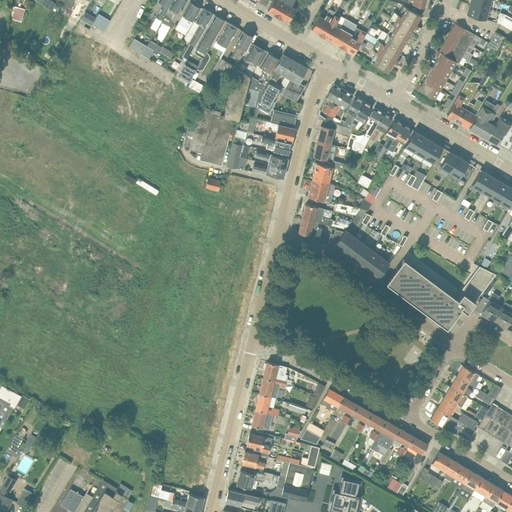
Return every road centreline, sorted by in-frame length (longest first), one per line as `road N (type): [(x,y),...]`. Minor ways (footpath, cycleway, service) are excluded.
road 1 (residential): [(452,346),(332,256),(278,238)]
road 2 (residential): [(210,511),(254,333)]
road 3 (residential): [(278,238),(309,110),(330,64)]
road 4 (residential): [(407,420),(254,333)]
road 5 (residential): [(511,170),(393,101)]
road 6 (residential): [(511,482),(407,420)]
